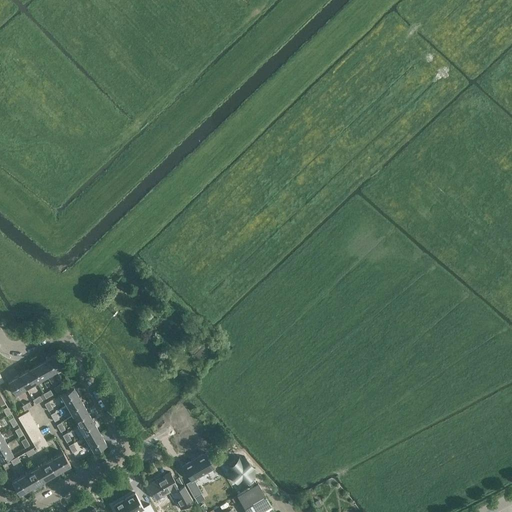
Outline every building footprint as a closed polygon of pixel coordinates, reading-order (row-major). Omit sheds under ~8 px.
[(54,354),(42,361),(49,373),(61,366),(54,354)] [(42,361),(31,367),(38,380),(49,373),(42,361)] [(31,367),(19,374),(27,387),(38,380),(31,367)] [(19,374),(8,381),(15,393),(27,387),(19,374)] [(53,388),(56,392),(63,388),(60,383),(53,388)] [(73,387),(60,394),(67,406),(79,398),(73,387)] [(43,393),(46,398),(53,394),(50,389),(43,393)] [(32,399),(35,404),(42,400),(40,395),(32,399)] [(79,398),(67,406),(73,417),(86,410),(79,398)] [(53,408),(49,401),(44,403),(48,411),(53,408)] [(25,410),(32,406),(29,402),(22,406),(25,410)] [(7,416),(11,413),(7,406),(3,409),(7,416)] [(18,417),(21,422),(31,415),(29,410),(18,417)] [(86,410),(73,417),(80,428),(93,421),(86,410)] [(55,411),(50,414),(54,421),(59,418),(55,411)] [(21,422),(23,427),(34,420),(31,415),(21,422)] [(13,426),(17,424),(13,417),(9,419),(13,426)] [(23,427),(26,432),(37,425),(34,420),(23,427)] [(93,421),(80,428),(86,440),(99,432),(93,421)] [(61,422),(56,424),(60,432),(65,429),(61,422)] [(26,432),(29,436),(40,430),(37,425),(26,432)] [(19,437),(23,434),(19,427),(15,430),(19,437)] [(29,436),(32,441),(43,435),(40,430),(29,436)] [(62,435),(66,442),(71,439),(67,432),(62,435)] [(99,432),(86,440),(93,451),(106,444),(99,432)] [(32,441),(35,446),(46,440),(43,435),(32,441)] [(25,447),(29,445),(25,438),(21,440),(25,447)] [(46,440),(35,446),(37,451),(48,445),(46,440)] [(218,448),(214,450),(223,467),(227,465),(229,467),(230,466),(232,470),(237,468),(238,467),(235,462),(239,460),(237,457),(239,457),(230,442),(224,445),(223,443),(217,446),(218,448)] [(6,443),(0,446),(0,461),(12,455),(6,443)] [(68,445),(72,452),(77,450),(73,443),(68,445)] [(32,448),(25,452),(28,456),(35,452),(32,448)] [(63,452),(52,458),(51,455),(48,457),(57,472),(70,465),(63,452)] [(194,496),(201,492),(194,479),(214,467),(205,452),(182,465),(191,480),(186,482),(194,496)] [(18,456),(10,460),(13,465),(20,461),(18,456)] [(47,461),(42,464),(40,460),(35,463),(38,466),(37,467),(44,479),(57,472),(48,457),(46,458),(47,461)] [(37,467),(24,474),(32,487),(44,479),(37,467)] [(169,472),(148,485),(156,499),(170,491),(180,509),(194,501),(184,484),(178,488),(169,472)] [(24,474),(12,481),(12,482),(19,494),(32,487),(24,474)] [(275,511),(258,482),(236,494),(246,511),(275,511)] [(154,511),(151,505),(145,509),(141,502),(135,492),(112,505),(116,511),(134,511),(136,511),(154,511)]
